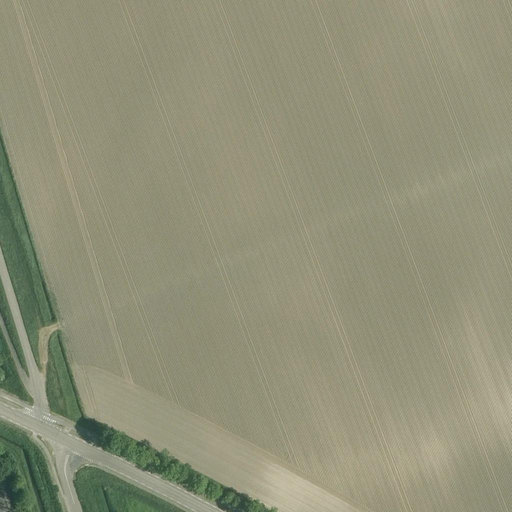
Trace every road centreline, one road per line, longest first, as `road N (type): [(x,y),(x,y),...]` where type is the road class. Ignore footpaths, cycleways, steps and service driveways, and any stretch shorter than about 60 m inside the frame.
road 1 (unclassified): [(36,426),(38,387),(0,259)]
road 2 (tertiary): [(211,511),(71,443)]
